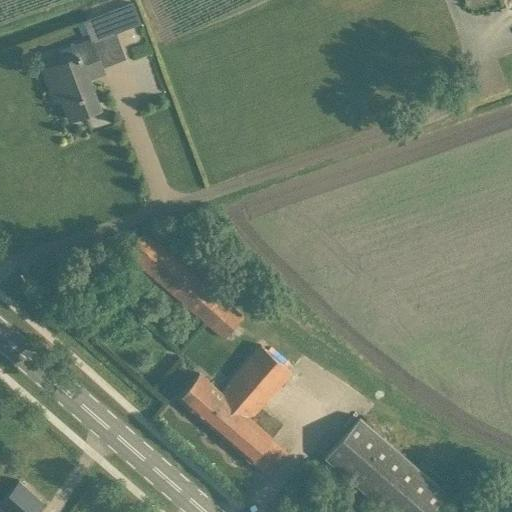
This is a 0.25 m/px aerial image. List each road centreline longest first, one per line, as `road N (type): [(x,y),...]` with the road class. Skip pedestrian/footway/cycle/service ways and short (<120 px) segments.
road 1 (unclassified): [(0,272),(477,102)]
road 2 (primary): [(215,511),(0,336)]
